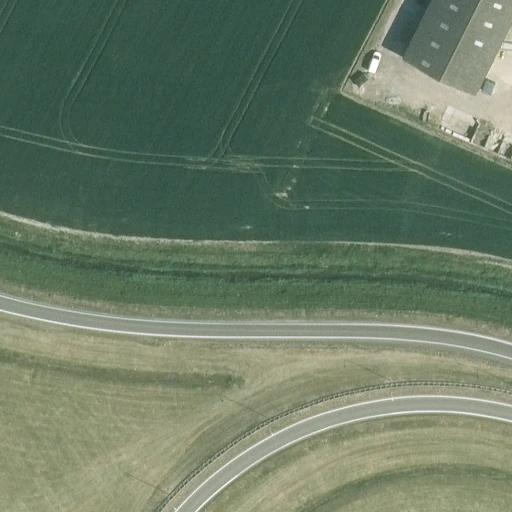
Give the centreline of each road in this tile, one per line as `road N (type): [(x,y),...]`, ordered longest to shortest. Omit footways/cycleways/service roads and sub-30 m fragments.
road 1 (trunk): [(511,353),(406,335),(120,324),(0,301)]
road 2 (trunk): [(185,511),(253,455),(335,417),(421,404),(511,415)]
